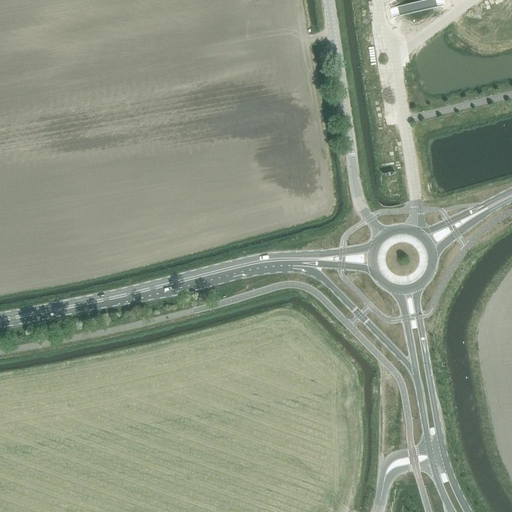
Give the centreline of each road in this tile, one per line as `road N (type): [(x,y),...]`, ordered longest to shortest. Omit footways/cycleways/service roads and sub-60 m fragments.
road 1 (tertiary): [(0,320),(258,261)]
road 2 (unclassified): [(381,237),(358,203),(327,0)]
road 3 (unclassified): [(258,261),(315,272),(415,373)]
road 4 (unclassified): [(443,452),(414,288)]
